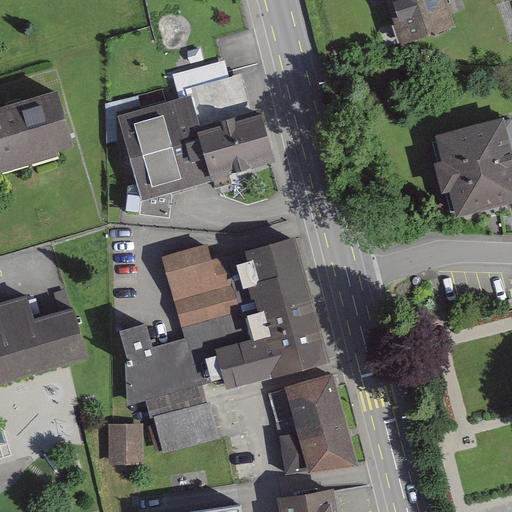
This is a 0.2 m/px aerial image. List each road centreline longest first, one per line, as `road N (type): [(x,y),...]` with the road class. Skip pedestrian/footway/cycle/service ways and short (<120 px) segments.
road 1 (primary): [(276,0),(342,256)]
road 2 (primary): [(342,256),(406,511)]
road 3 (residential): [(342,256),(511,261)]
